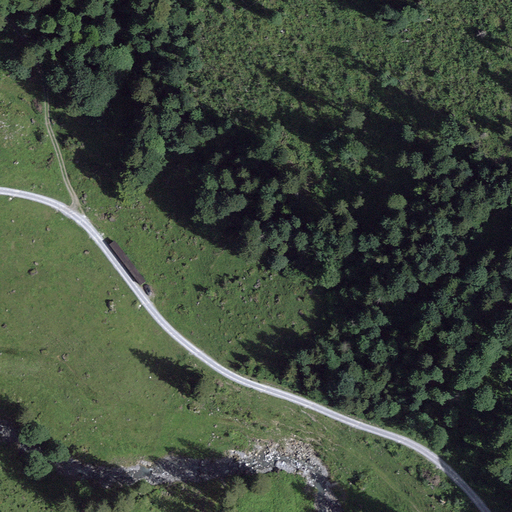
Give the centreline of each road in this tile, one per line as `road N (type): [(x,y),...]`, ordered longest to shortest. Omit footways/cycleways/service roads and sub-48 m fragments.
road 1 (track): [(486,511),(436,458),(232,374),(189,345),(158,319),(82,219)]
road 2 (track): [(228,511),(257,457),(245,433),(71,383),(0,348)]
road 3 (track): [(0,90),(46,124),(82,219)]
road 4 (track): [(46,124),(40,69),(20,30),(0,14)]
